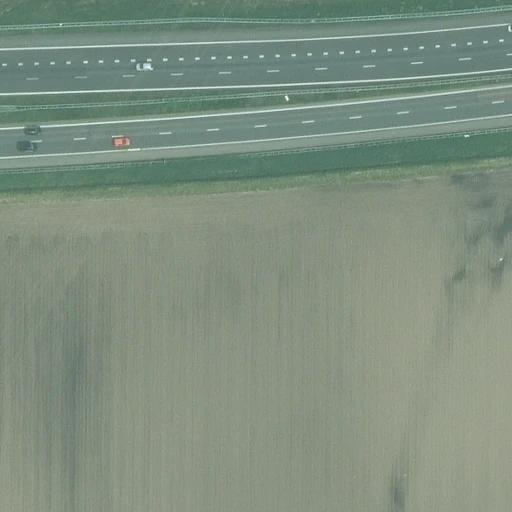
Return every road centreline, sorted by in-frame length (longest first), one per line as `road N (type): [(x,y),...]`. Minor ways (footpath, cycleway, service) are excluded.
road 1 (tertiary): [(0,257),(360,234),(511,215)]
road 2 (motorway): [(0,143),(511,100)]
road 3 (motorway): [(511,56),(0,80)]
